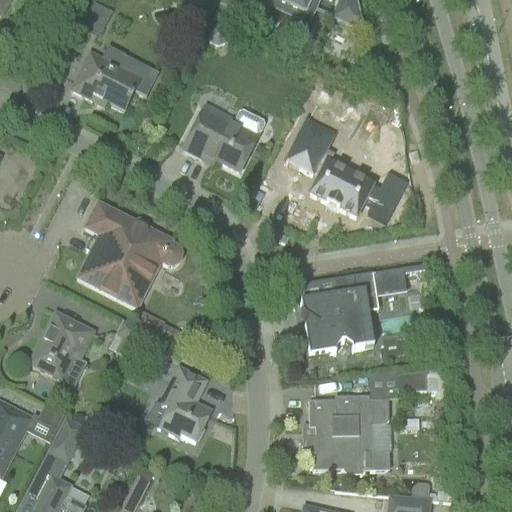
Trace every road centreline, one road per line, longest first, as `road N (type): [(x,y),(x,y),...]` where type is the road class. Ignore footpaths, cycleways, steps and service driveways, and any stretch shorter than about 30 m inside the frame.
road 1 (residential): [(246,511),(252,351),(232,249),(220,228),(176,195),(1,106)]
road 2 (tertiary): [(401,0),(458,180),(503,394)]
road 3 (tertiary): [(511,319),(436,0)]
road 4 (residential): [(1,106),(58,0)]
